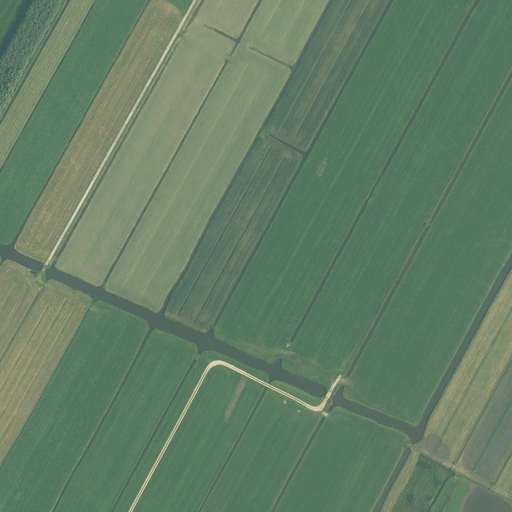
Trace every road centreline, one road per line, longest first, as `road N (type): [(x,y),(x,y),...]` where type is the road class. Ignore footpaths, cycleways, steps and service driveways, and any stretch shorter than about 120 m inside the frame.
road 1 (track): [(129,511),(214,362),(320,410),(511,59)]
road 2 (track): [(195,0),(40,283)]
